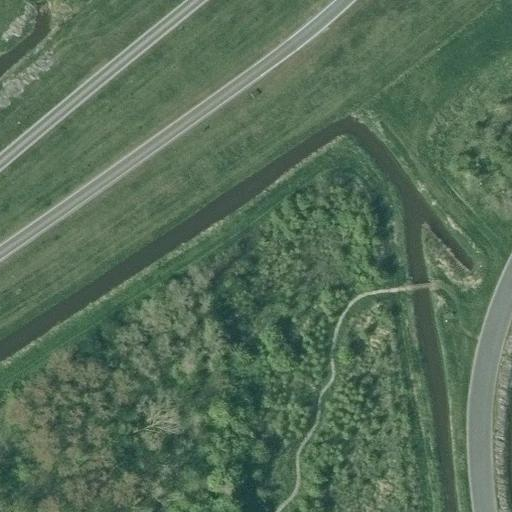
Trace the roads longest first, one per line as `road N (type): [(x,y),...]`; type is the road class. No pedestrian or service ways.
road 1 (trunk): [(0,251),(345,0)]
road 2 (trunk): [(196,0),(0,163)]
road 3 (tertiary): [(484,511),(481,387),(511,278)]
